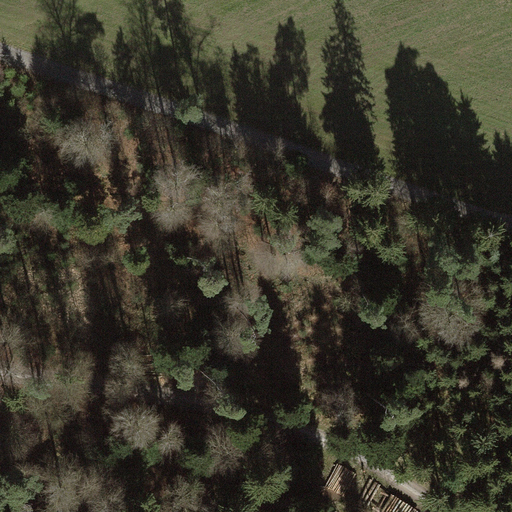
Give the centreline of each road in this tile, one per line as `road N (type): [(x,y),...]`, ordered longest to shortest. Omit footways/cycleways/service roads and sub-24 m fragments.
road 1 (track): [(0,47),(511,223)]
road 2 (track): [(0,358),(250,406),(353,454),(439,511)]
